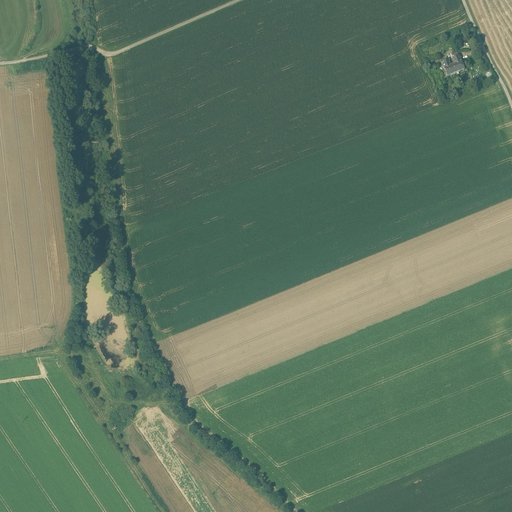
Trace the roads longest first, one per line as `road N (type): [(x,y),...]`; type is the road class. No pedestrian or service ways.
road 1 (unclassified): [(237,0),(113,53),(86,45),(0,63)]
road 2 (track): [(58,354),(163,511)]
road 3 (track): [(0,359),(55,352),(76,358),(113,399),(166,403)]
